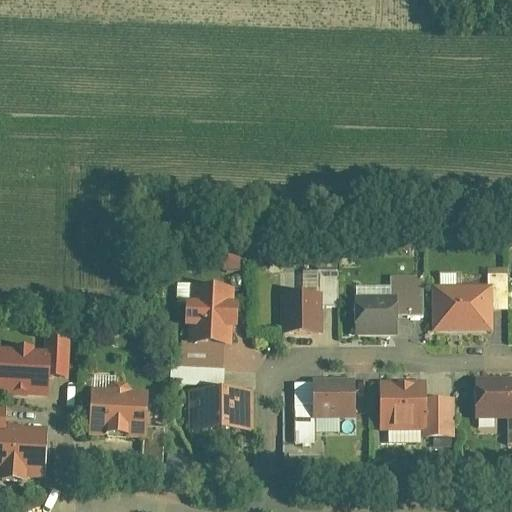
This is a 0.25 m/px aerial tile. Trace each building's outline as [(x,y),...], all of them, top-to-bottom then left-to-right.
[(228,273),(247,273),(247,255),(228,256),(228,273)] [(326,294),(326,307),(343,308),(343,272),(326,272),(326,294)] [(497,286),(497,310),(511,310),(511,275),(497,275),(497,286)] [(399,300),(399,316),(427,316),(428,278),(399,278),(399,300)] [(437,286),(437,333),(497,334),(497,310),(497,286),(437,286)] [(225,347),(236,348),(239,289),(193,287),(190,345),(225,347)] [(286,335),(325,335),(326,307),(326,294),(286,293),(286,335)] [(399,316),(399,300),(359,299),(358,337),(399,338),(399,316)] [(51,351),(50,377),(73,378),(75,340),(52,339),(51,351)] [(224,369),(225,347),(190,345),(184,345),(183,367),(224,369)] [(0,394),(49,397),(50,377),(51,351),(0,348),(0,394)] [(223,388),(224,369),(183,367),(176,366),(175,385),(223,388)] [(511,379),(478,379),(477,420),(511,420),(511,379)] [(358,422),(359,381),(317,380),(316,421),(358,422)] [(428,400),(428,383),(383,383),(383,432),(427,433),(428,400)] [(150,429),(152,394),(94,391),(92,437),(150,440),(150,429)] [(258,395),(194,392),(192,430),(257,433),(258,395)] [(457,400),(428,400),(427,433),(427,438),(457,438),(457,400)] [(0,427),(8,428),(9,407),(0,406),(0,427)] [(0,479),(48,482),(51,430),(8,428),(0,427),(0,479)] [(168,430),(150,429),(150,440),(148,464),(167,465),(168,430)]
